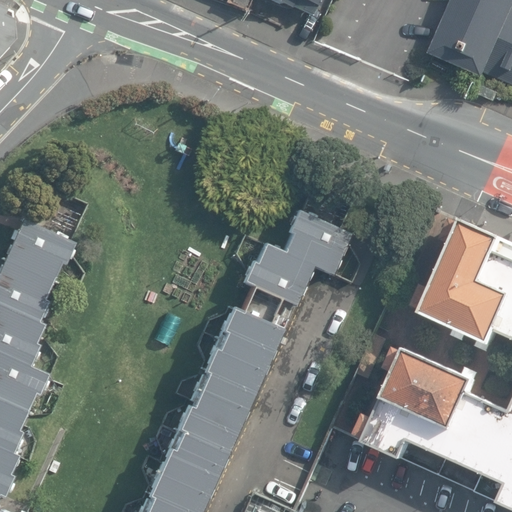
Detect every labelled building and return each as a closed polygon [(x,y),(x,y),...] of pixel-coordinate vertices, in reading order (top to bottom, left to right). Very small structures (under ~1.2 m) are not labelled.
[(316,0),(282,0),(312,12),(316,0)] [(511,0),(449,0),(426,56),(485,79),(488,74),(511,83),(511,0)] [(0,48),(9,40),(5,13),(0,10),(0,48)] [(297,305),(315,265),(334,274),(349,243),(353,233),(318,217),(319,215),(309,210),(308,212),(304,211),(300,209),(297,215),(295,214),(291,224),(292,224),(289,232),(293,233),(285,250),(268,242),(267,244),(259,261),(254,259),(248,271),(244,280),(256,286),(282,298),(296,304),(297,305)] [(511,238),(459,215),(419,307),(493,339),(499,324),(511,329),(511,408),(472,391),(478,377),(402,343),(361,436),(511,502),(511,238)] [(60,235),(25,219),(19,231),(18,230),(16,229),(12,238),(16,239),(13,245),(11,244),(8,252),(9,253),(7,259),(5,264),(2,263),(0,267),(0,496),(0,497),(7,500),(8,496),(10,493),(12,494),(18,482),(15,480),(18,475),(13,473),(22,454),(16,451),(18,447),(21,449),(25,439),(22,438),(25,431),(21,429),(23,424),(29,412),(38,393),(41,394),(44,388),(47,389),(52,380),(49,379),(52,373),(50,372),(34,364),(44,344),(39,342),(42,337),(48,324),(42,321),(44,317),(45,318),(50,308),(47,307),(50,301),(46,299),(55,281),(64,262),(67,264),(70,257),(72,258),(73,256),(75,250),(73,250),(77,243),(73,241),(68,238),(69,236),(61,232),(60,235)] [(204,511),(286,329),(285,328),(296,304),(282,298),(271,323),(245,311),(235,308),(232,316),(221,340),(210,364),(202,381),(193,402),(188,414),(178,434),(170,451),(165,463),(157,481),(148,502),(143,511),(204,511)]
